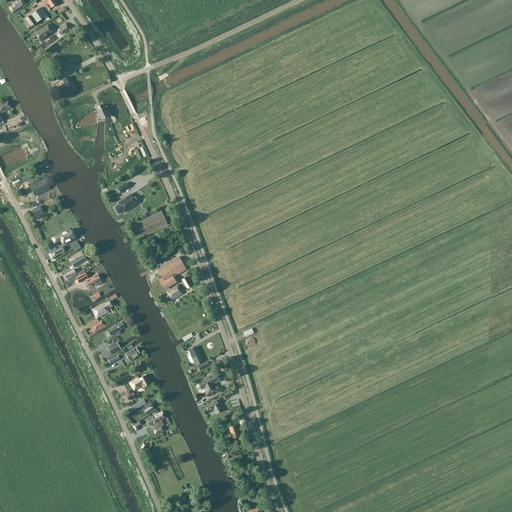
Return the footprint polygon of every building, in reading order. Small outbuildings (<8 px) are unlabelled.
[(13,6),(9,8),(13,13),(25,4),(22,0),(14,0),(15,1),(15,2),(12,4),(13,6)] [(51,0),(48,3),(45,5),(47,7),(50,5),(52,8),(56,5),(52,0),(51,0)] [(42,8),(25,19),(31,28),(47,16),(42,8)] [(70,30),(66,24),(59,29),(64,35),(70,30)] [(48,25),(36,34),(41,40),(53,32),(48,25)] [(59,70),(64,67),(58,58),(54,61),(59,70)] [(65,93),(73,89),(67,78),(63,80),(65,85),(62,86),(65,93)] [(0,126),(4,124),(2,120),(0,115),(0,113),(2,113),(2,112),(10,108),(6,101),(0,104),(0,126)] [(101,105),(97,108),(99,111),(98,111),(100,115),(102,120),(108,117),(106,112),(104,108),(103,109),(101,105)] [(29,175),(21,178),(23,183),(31,179),(29,175)] [(32,187),(36,195),(39,193),(40,194),(45,192),(44,190),(49,188),(45,181),(32,187)] [(119,203),(120,205),(114,209),(118,214),(123,210),(125,213),(139,204),(138,203),(149,196),(143,187),(119,203)] [(35,218),(44,214),(40,207),(32,211),(35,218)] [(161,211),(131,226),(137,240),(168,226),(161,211)] [(63,242),(64,241),(66,244),(71,241),(70,239),(75,237),(73,232),(68,235),(66,231),(61,233),(61,234),(53,238),(56,243),(62,240),(63,242)] [(74,243),(70,245),(74,252),(78,250),(74,243)] [(66,252),(63,247),(55,251),(58,257),(66,252)] [(69,260),(74,268),(87,261),(81,252),(69,260)] [(157,270),(162,279),(158,281),(163,290),(176,283),(173,278),(186,270),(179,257),(157,270)] [(64,275),(67,280),(68,281),(74,277),(77,275),(76,274),(74,269),(64,275)] [(77,278),(80,284),(86,280),(87,282),(86,282),(89,287),(100,280),(97,275),(89,280),(85,274),(77,278)] [(182,280),(187,289),(192,286),(187,278),(182,280)] [(166,292),(168,295),(162,298),(165,302),(170,299),(171,301),(183,294),(178,286),(166,292)] [(92,310),(97,319),(109,312),(107,309),(112,307),(110,302),(105,304),(105,303),(92,310)] [(102,321),(92,326),(96,332),(105,326),(102,321)] [(112,328),(107,331),(110,336),(115,333),(116,336),(121,333),(119,331),(125,328),(124,326),(122,322),(116,325),(111,327),(112,328)] [(243,333),(245,338),(254,334),(252,329),(250,329),(243,333)] [(112,355),(121,349),(116,342),(107,348),(112,355)] [(203,362),(196,347),(189,351),(196,366),(203,362)] [(136,348),(126,354),(128,358),(129,360),(133,357),(134,358),(140,355),(136,348)] [(200,371),(209,367),(207,363),(198,367),(200,371)] [(220,381),(216,373),(197,382),(201,390),(204,389),(207,395),(216,391),(213,385),(220,381)] [(130,383),(135,391),(142,386),(143,388),(150,384),(145,376),(139,379),(138,378),(130,383)] [(232,394),(231,391),(223,394),(225,400),(233,396),(232,394)] [(144,400),(127,411),(131,417),(148,407),(144,400)] [(222,411),(219,406),(221,405),(220,403),(218,404),(216,401),(206,406),(209,411),(214,409),(217,414),(222,411)] [(150,406),(144,411),(147,415),(153,411),(150,406)] [(161,420),(165,418),(162,412),(150,418),(156,429),(154,430),(156,435),(164,431),(162,426),(164,425),(161,420)] [(140,421),(133,426),(136,431),(139,429),(138,428),(142,425),(140,421)] [(229,428),(233,439),(239,437),(235,426),(229,428)]
